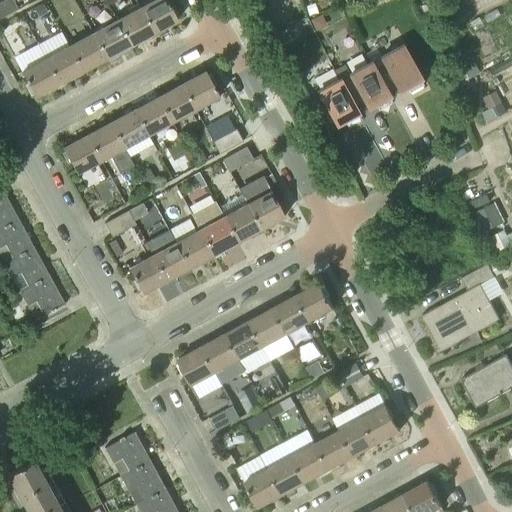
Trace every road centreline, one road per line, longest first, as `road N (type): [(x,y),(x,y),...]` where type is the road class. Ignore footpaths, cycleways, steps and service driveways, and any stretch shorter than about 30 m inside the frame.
road 1 (residential): [(449,447),(329,230)]
road 2 (residential): [(130,352),(19,143)]
road 3 (residential): [(130,352),(329,230)]
road 4 (residential): [(19,143),(223,39)]
road 5 (residential): [(329,230),(223,39)]
road 6 (residential): [(329,230),(460,157)]
road 7 (residential): [(0,421),(130,352)]
road 8 (residential): [(338,511),(449,447)]
road 9 (residential): [(218,511),(156,399)]
